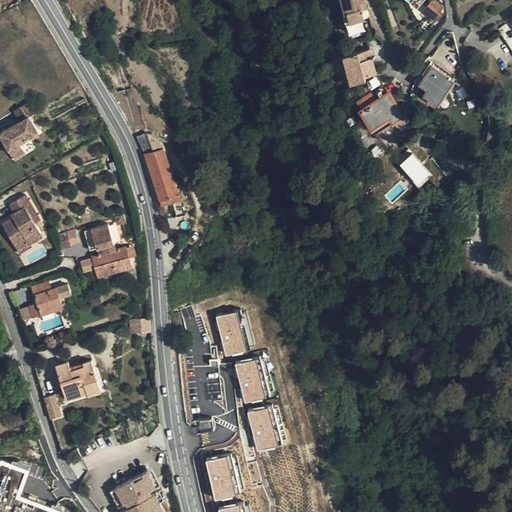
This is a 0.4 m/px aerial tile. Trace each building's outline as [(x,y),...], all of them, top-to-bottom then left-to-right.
[(341,0),(345,13),(348,12),(351,22),(370,17),(365,0),(341,0)] [(402,0),(417,13),(428,0),(402,0)] [(443,5),(437,0),(431,0),(423,10),(435,20),(443,11),(441,10),(443,5)] [(364,92),(369,89),(367,78),(366,75),(377,72),(370,47),(343,55),(352,86),(346,88),(349,101),(355,97),(364,92)] [(429,90),(424,97),(439,107),(456,84),(434,69),(422,86),(429,90)] [(369,89),(364,92),(370,103),(361,108),(376,133),(404,115),(383,81),(369,89)] [(364,92),(355,97),(361,108),(370,103),(364,92)] [(436,112),(439,107),(424,97),(423,100),(433,107),(432,108),(436,112)] [(32,112),(25,102),(12,110),(18,120),(16,122),(17,124),(13,127),(11,125),(0,131),(0,137),(10,153),(20,146),(18,143),(36,131),(27,116),(32,112)] [(407,121),(404,115),(376,133),(380,138),(407,121)] [(146,151),(162,203),(167,201),(173,199),(181,196),(164,145),(158,137),(151,132),(146,130),(137,134),(146,151)] [(24,153),(20,146),(10,153),(14,159),(24,153)] [(412,172),(408,176),(418,187),(431,175),(421,164),(420,165),(412,157),(405,164),(412,172)] [(406,178),(408,176),(412,172),(405,164),(399,170),(406,178)] [(26,192),(10,201),(16,211),(17,213),(19,216),(16,218),(14,215),(2,222),(17,246),(28,239),(30,242),(43,234),(35,220),(40,217),(26,192)] [(184,208),(181,196),(173,199),(176,211),(184,208)] [(99,276),(133,266),(129,256),(126,246),(126,244),(117,247),(110,222),(90,228),(96,247),(104,244),(107,250),(92,255),(93,257),(96,266),(99,276)] [(96,247),(90,228),(85,230),(90,248),(96,247)] [(67,231),(56,235),(60,249),(71,246),(67,231)] [(28,239),(17,246),(20,251),(31,245),(30,242),(28,239)] [(133,244),(126,246),(129,256),(137,254),(133,244)] [(96,266),(93,257),(81,261),(84,270),(96,266)] [(37,300),(59,294),(56,286),(35,293),(37,300)] [(59,294),(37,300),(37,302),(29,304),(33,316),(63,306),(59,294)] [(25,304),(18,306),(20,314),(27,311),(25,304)] [(237,312),(215,317),(225,357),(246,352),(237,312)] [(134,331),(150,330),(149,316),(133,317),(134,331)] [(259,358),(235,362),(243,403),(267,399),(259,358)] [(85,385),(87,390),(88,393),(101,388),(91,359),(83,362),(82,359),(69,363),(68,361),(56,365),(65,392),(85,385)] [(67,397),(87,390),(85,385),(65,392),(67,397)] [(56,394),(43,398),(51,420),(63,416),(56,394)] [(257,452),(281,446),(271,405),(247,411),(257,452)] [(20,413),(5,417),(8,426),(23,422),(20,413)] [(230,456),(206,460),(214,502),(237,497),(230,456)] [(162,511),(149,474),(110,488),(118,511),(162,511)]
